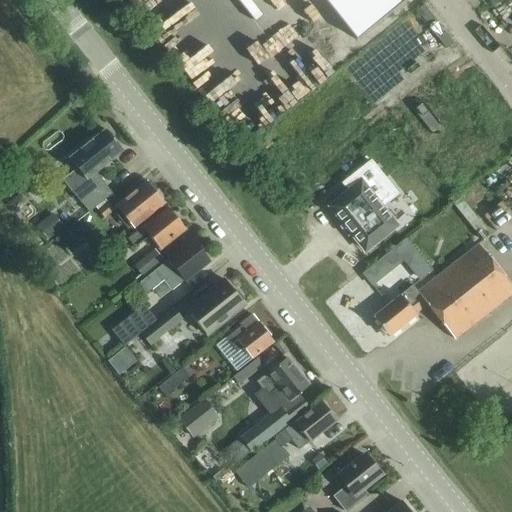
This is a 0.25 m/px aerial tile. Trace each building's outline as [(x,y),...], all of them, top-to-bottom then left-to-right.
[(405,3),(402,0),(326,0),(358,40),(405,3)] [(416,65),(451,42),(438,22),(403,44),(416,65)] [(438,84),(391,121),(441,184),(488,147),(438,84)] [(88,212),(95,207),(104,198),(112,192),(96,172),(110,161),(109,159),(121,150),(114,140),(115,139),(109,131),(107,132),(105,129),(90,142),(69,158),(86,179),(79,184),(71,191),(88,212)] [(364,248),(393,225),(378,206),(394,193),(369,163),(344,183),(350,190),(330,206),(364,248)] [(153,190),(146,181),(115,206),(132,228),(148,215),(164,203),(162,201),(163,198),(157,190),(153,190)] [(113,210),(104,198),(95,207),(104,218),(113,210)] [(184,229),(168,208),(152,220),(142,228),(141,227),(135,232),(134,231),(126,238),(135,249),(149,237),(159,249),(168,241),(184,229)] [(137,283),(139,287),(145,294),(162,280),(171,290),(183,280),(193,273),(209,260),(192,239),(176,252),(164,261),(137,283)] [(454,341),(511,295),(511,284),(480,244),(418,293),(413,286),(388,305),(372,317),(388,337),(416,315),(415,314),(427,305),(454,341)] [(142,276),(162,259),(153,248),(133,265),(142,276)] [(205,335),(244,304),(242,302),(243,298),(237,291),(233,291),(224,279),(185,310),(205,335)] [(123,345),(139,333),(155,320),(143,305),(111,329),(123,345)] [(148,346),(181,319),(172,308),(139,334),(148,346)] [(226,337),(216,345),(236,372),(252,359),(258,354),(273,341),(258,322),(251,314),(239,323),(241,326),(238,328),(226,337)] [(299,392),(308,385),(287,358),(271,371),(258,381),(270,397),(280,390),(288,400),(297,393),(299,395),(300,393),(299,392)] [(270,436),(307,407),(300,397),(283,411),(281,409),(261,425),(270,436)] [(193,436),(218,417),(203,399),(178,419),(193,436)] [(310,440),(335,420),(321,401),(295,422),(294,421),(274,437),(275,438),(234,471),(248,488),(288,455),(281,446),(301,430),(310,440)] [(344,511),(353,505),(366,494),(362,488),(380,474),(364,454),(348,466),(339,474),(347,484),(332,496),(344,511)] [(410,511),(401,501),(386,511),(410,511)]
